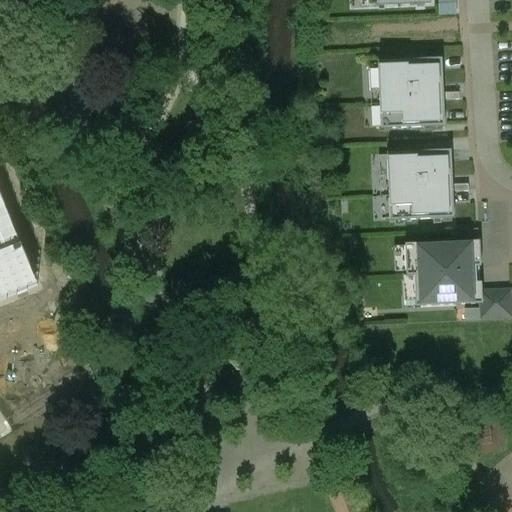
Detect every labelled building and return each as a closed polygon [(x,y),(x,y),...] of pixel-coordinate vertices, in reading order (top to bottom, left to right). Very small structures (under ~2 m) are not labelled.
[(441,60),(376,62),(379,130),(444,127),(441,60)] [(449,151),(385,154),(389,222),(453,219),(449,151)] [(0,309),(41,292),(0,197),(0,309)] [(451,232),(452,244),(478,243),(478,231),(451,232)] [(452,244),(405,246),(406,277),(414,277),(415,308),(482,305),(481,293),(481,284),(476,284),(476,268),(481,268),(480,243),(478,243),(452,244)] [(510,292),(481,293),(482,305),(482,319),(510,318),(510,292)]
